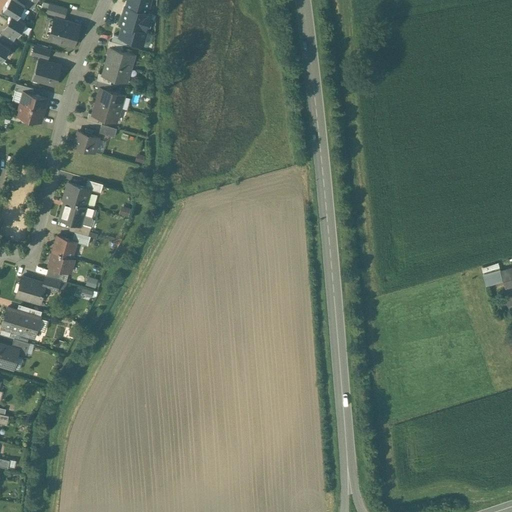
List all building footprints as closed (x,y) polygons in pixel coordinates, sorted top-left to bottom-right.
[(11,13),(18,17),(25,4),(19,0),(7,0),(3,8),(11,13)] [(72,9),(51,2),(48,11),(69,18),(72,9)] [(127,2),(122,19),(143,25),(148,8),(127,2)] [(24,21),(18,17),(11,13),(4,26),(17,34),(24,21)] [(75,48),(84,23),(69,18),(58,15),(50,40),(75,48)] [(122,19),(117,37),(138,42),(143,25),(122,19)] [(0,58),(1,58),(8,46),(0,40),(0,58)] [(122,43),(109,40),(107,46),(110,47),(120,50),(122,43)] [(50,48),(34,44),(32,53),(47,58),(50,48)] [(120,50),(110,47),(108,54),(107,54),(105,60),(130,67),(134,54),(120,50)] [(60,65),(39,59),(34,76),(40,77),(39,79),(54,84),(60,65)] [(130,67),(105,60),(103,66),(104,66),(102,73),(102,74),(112,76),(126,81),(130,67)] [(112,76),(102,74),(102,73),(98,72),(96,79),(110,83),(112,76)] [(33,87),(16,82),(14,89),(23,91),(32,93),(33,87)] [(124,94),(100,86),(97,94),(95,100),(120,107),(124,94)] [(32,93),(23,91),(20,102),(43,109),(47,97),(32,93)] [(120,107),(95,100),(93,106),(94,106),(92,113),(103,117),(116,120),(120,107)] [(43,109),(20,102),(17,113),(17,114),(27,117),(40,120),(43,109)] [(27,117),(17,114),(17,113),(12,112),(11,118),(26,122),(27,117)] [(103,117),(92,113),(88,112),(86,119),(101,123),(103,117)] [(116,127),(101,123),(98,132),(114,136),(116,127)] [(98,136),(77,130),(73,145),(93,151),(98,136)] [(103,183),(87,178),(84,186),(90,188),(89,189),(100,192),(103,183)] [(84,186),(68,181),(63,198),(65,199),(85,205),(89,189),(90,188),(84,186)] [(85,205),(65,199),(59,218),(71,221),(81,224),(81,223),(84,213),(83,211),(85,205)] [(121,204),(119,212),(129,215),(131,206),(121,204)] [(94,216),(84,213),(81,223),(90,226),(90,227),(93,225),(95,218),(94,216)] [(81,224),(71,221),(69,229),(74,231),(88,235),(89,230),(90,227),(90,226),(81,223),(81,224)] [(88,235),(74,231),(72,239),(76,241),(87,244),(90,235),(88,235)] [(72,239),(57,235),(52,251),(71,257),(76,241),(72,239)] [(52,251),(48,265),(70,271),(74,258),(52,251)] [(511,267),(501,271),(504,284),(511,282),(511,267)] [(60,279),(45,274),(43,282),(45,282),(44,286),(56,289),(60,279)] [(95,285),(97,277),(87,274),(85,283),(95,285)] [(43,282),(21,275),(16,295),(39,302),(44,286),(45,282),(43,282)] [(93,289),(72,283),(71,289),(91,294),(93,289)] [(27,306),(18,303),(16,309),(26,312),(27,306)] [(16,309),(7,306),(1,327),(34,337),(40,316),(26,312),(16,309)] [(41,310),(27,306),(26,312),(40,316),(41,310)] [(29,342),(13,337),(11,346),(18,348),(18,349),(26,351),(29,342)] [(11,346),(0,342),(0,363),(12,367),(18,349),(18,348),(11,346)] [(9,459),(0,456),(0,465),(7,467),(9,459)]
